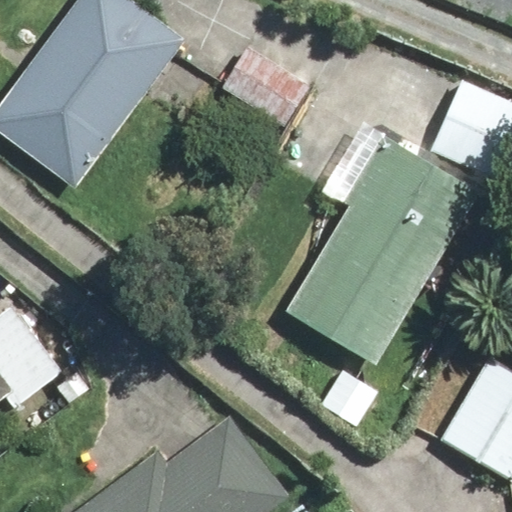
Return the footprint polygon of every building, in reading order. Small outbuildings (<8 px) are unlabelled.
[(0,126),(90,191),(197,42),(136,0),(89,0),(0,125),(0,126)] [(255,48),(231,89),(298,129),(322,87),(255,48)] [(511,98),(473,80),(440,150),(511,183),(511,98)] [(404,139),(300,310),(393,366),(497,196),(404,139)] [(0,416),(27,397),(0,359),(0,416)] [(511,368),(499,361),(453,443),(511,476),(511,368)] [(285,511),(301,501),(241,418),(180,463),(170,450),(82,511),(285,511)]
